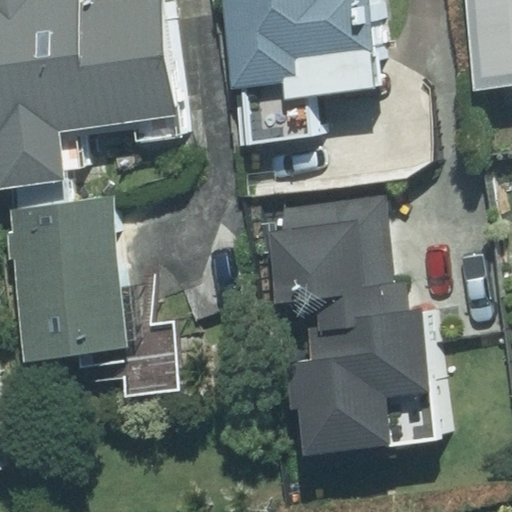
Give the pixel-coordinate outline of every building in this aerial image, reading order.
[(75,129),(195,110),(178,0),(0,0),(0,96),(13,187),(24,186),(76,178),(83,176),(75,129)] [(235,0),(246,85),(257,83),(264,140),(328,132),(323,92),(394,83),(389,44),(393,44),(386,0),(235,0)] [(511,0),(477,0),(489,87),(511,84),(511,0)] [(76,178),(24,186),(27,206),(18,208),(40,360),(145,345),(123,193),(79,200),(76,178)] [(395,194),(288,207),(291,227),(281,229),(290,300),(316,297),(325,357),(300,361),(313,466),(414,453),(406,394),(449,389),(439,306),(420,308),(416,278),(406,280),(395,194)] [(0,464),(14,462),(0,349),(0,464)]
